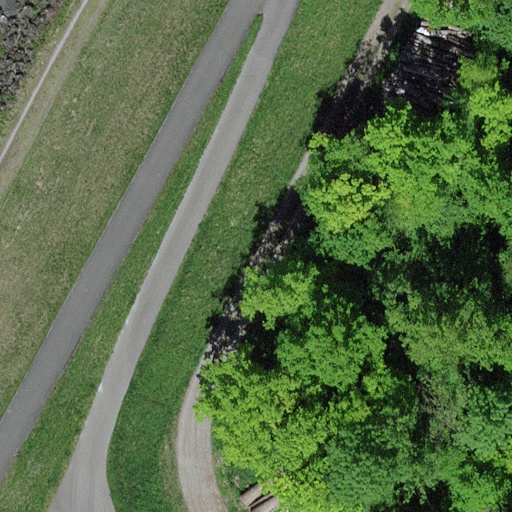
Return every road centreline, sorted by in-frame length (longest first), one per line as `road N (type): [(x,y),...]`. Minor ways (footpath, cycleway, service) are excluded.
road 1 (track): [(221,511),(207,437),(432,0)]
road 2 (track): [(79,511),(256,0)]
road 3 (track): [(0,453),(247,0)]
road 4 (track): [(102,0),(0,187)]
